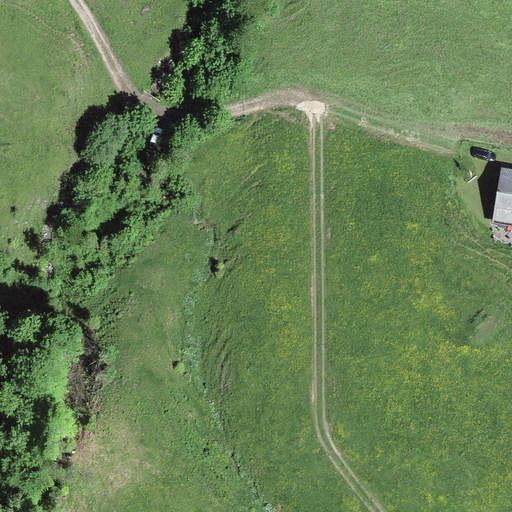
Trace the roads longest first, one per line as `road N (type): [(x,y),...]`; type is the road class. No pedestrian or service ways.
road 1 (track): [(316,105),(319,423),(332,455),(379,511)]
road 2 (track): [(75,0),(115,74),(151,110),(170,116),(273,102),(316,105)]
